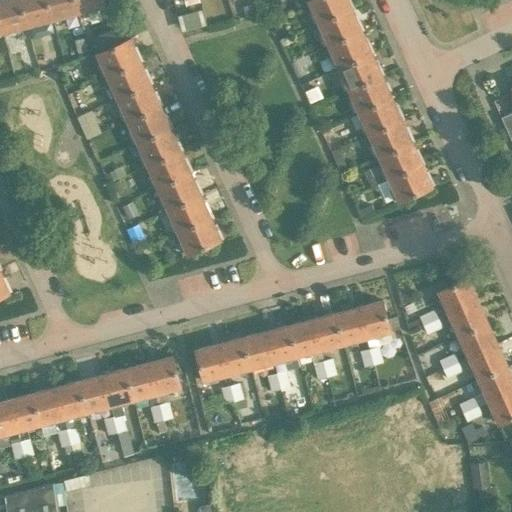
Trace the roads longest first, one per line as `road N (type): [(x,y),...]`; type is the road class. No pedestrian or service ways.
road 1 (residential): [(276,286),(148,0)]
road 2 (residential): [(276,286),(495,228)]
road 3 (residential): [(72,342),(276,286)]
road 4 (residential): [(495,228),(429,71)]
road 5 (residential): [(72,342),(0,188)]
